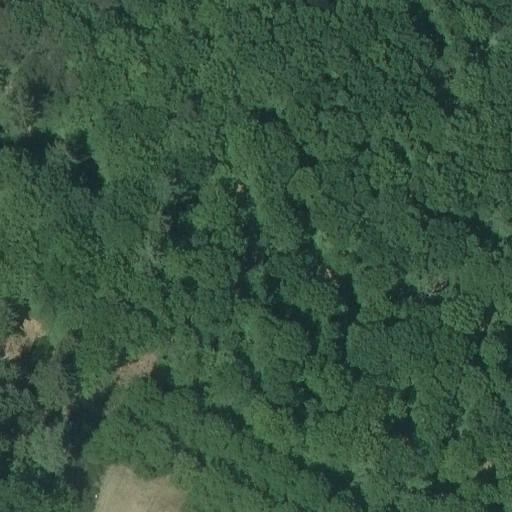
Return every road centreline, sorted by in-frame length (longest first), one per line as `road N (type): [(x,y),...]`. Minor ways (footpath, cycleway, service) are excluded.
road 1 (track): [(114,400),(206,0)]
road 2 (track): [(298,511),(92,387),(0,342)]
